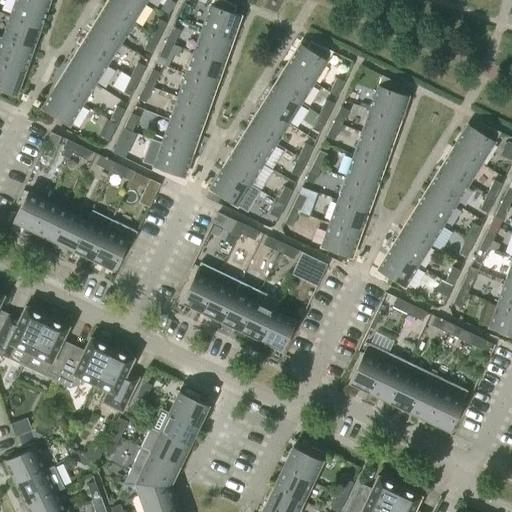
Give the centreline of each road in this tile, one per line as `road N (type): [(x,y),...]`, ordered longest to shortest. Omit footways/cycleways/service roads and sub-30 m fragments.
road 1 (residential): [(468,469),(309,387)]
road 2 (residential): [(126,331),(192,195)]
road 3 (residential): [(126,331),(0,270)]
road 4 (residential): [(309,387),(361,278)]
